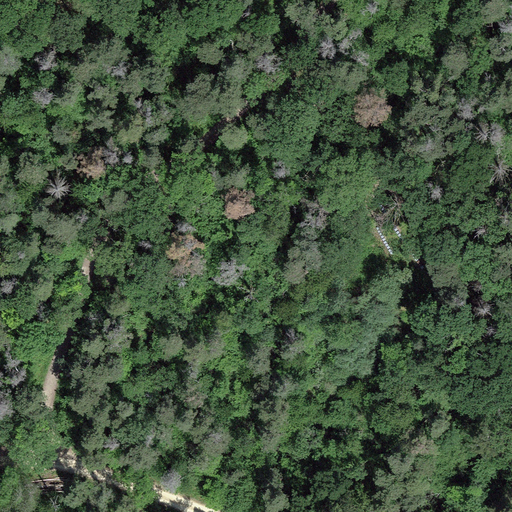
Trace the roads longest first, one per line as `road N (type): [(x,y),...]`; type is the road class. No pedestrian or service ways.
road 1 (track): [(329,0),(115,273),(57,431),(0,455)]
road 2 (track): [(7,451),(174,485),(240,511)]
